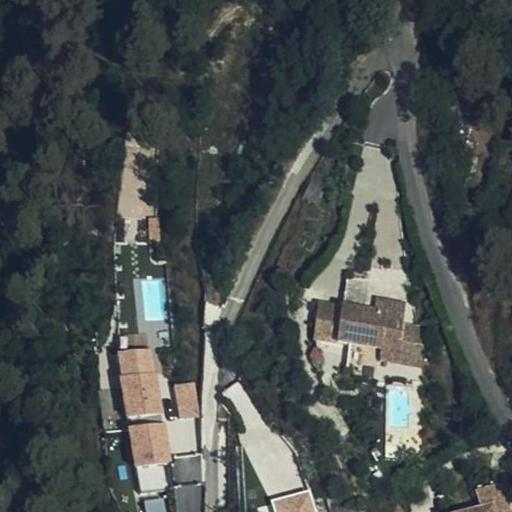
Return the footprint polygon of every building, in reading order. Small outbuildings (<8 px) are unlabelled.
[(385,307),(385,317),(404,319),(405,309),(385,307)] [(385,317),(317,311),(314,347),(382,352),(401,354),(403,336),(404,319),(385,317)] [(401,354),(382,352),(381,365),(413,367),(416,337),(403,336),(401,354)] [(136,494),(171,490),(157,350),(108,355),(112,388),(100,389),(105,435),(129,433),(136,494)] [(178,418),(199,415),(196,384),(174,387),(178,418)] [(204,484),(201,458),(171,461),(174,487),(204,484)] [(176,511),(206,511),(204,486),(175,488),(176,511)] [(475,496),(480,511),(487,511),(494,510),(494,511),(511,511),(503,487),(475,496)] [(319,511),(312,489),(273,502),(276,511),(319,511)]
